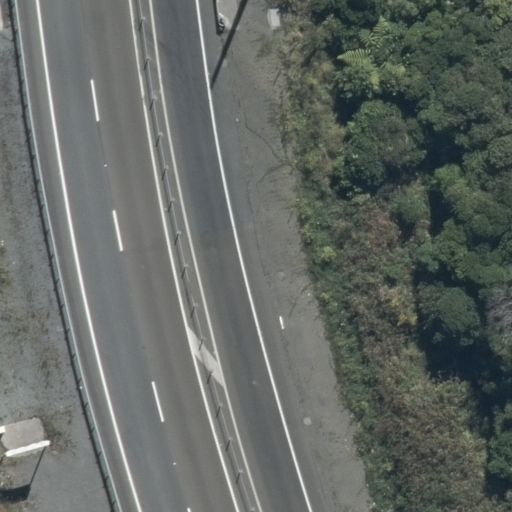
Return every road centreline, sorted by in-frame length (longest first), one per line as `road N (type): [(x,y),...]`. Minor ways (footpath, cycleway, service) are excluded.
road 1 (trunk): [(167,0),(246,362),(291,511)]
road 2 (trunk): [(187,511),(156,426),(127,301),(77,0)]
